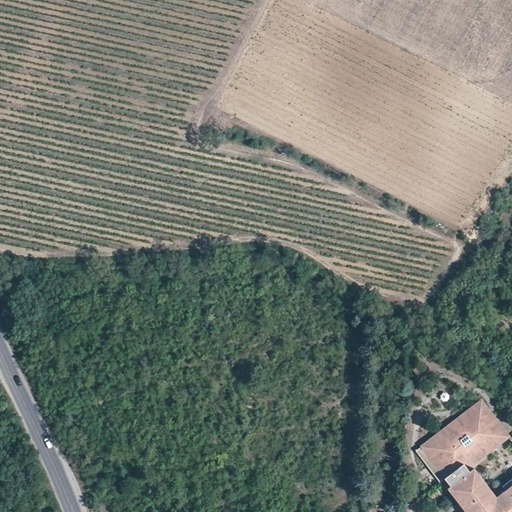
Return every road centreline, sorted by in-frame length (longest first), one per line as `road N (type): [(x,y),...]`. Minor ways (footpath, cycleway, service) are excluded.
road 1 (track): [(453,240),(270,159),(187,140),(266,0)]
road 2 (tertiary): [(72,511),(0,347)]
